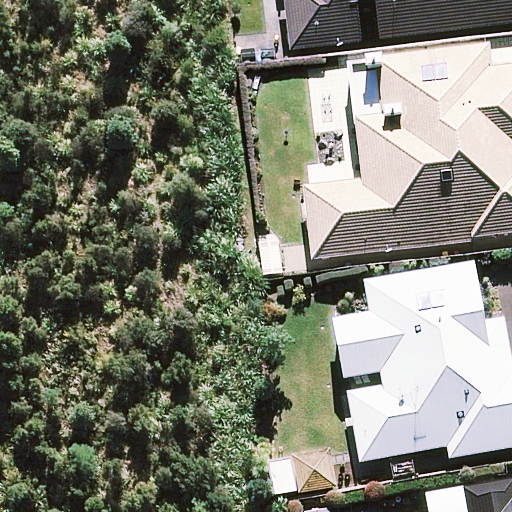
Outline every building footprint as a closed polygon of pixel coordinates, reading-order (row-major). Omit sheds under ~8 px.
[(511,0),(282,0),(288,53),(368,44),(365,21),(363,3),(375,2),(379,39),(511,24),(511,0)] [(511,66),(496,68),(493,50),(386,64),(390,97),(356,101),(366,183),(309,190),(317,260),(511,236),(511,66)] [(511,353),(506,321),(489,324),(483,295),(479,267),(370,286),(375,316),(338,322),(348,380),(384,373),(387,389),(350,395),(362,463),(450,448),(452,460),(511,448),(511,353)] [(336,454),(272,463),(276,496),(341,487),(336,454)] [(511,511),(511,488),(432,503),(433,511),(511,511)]
